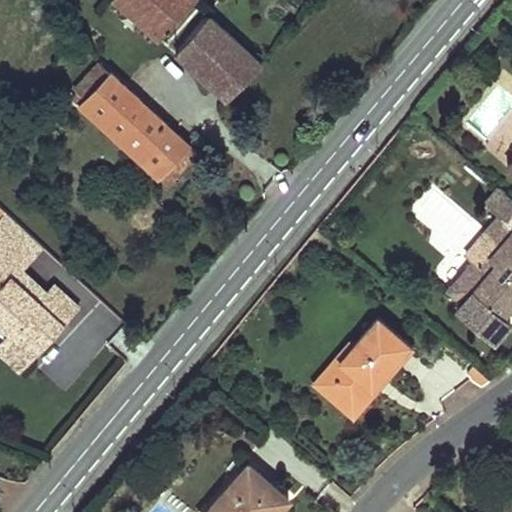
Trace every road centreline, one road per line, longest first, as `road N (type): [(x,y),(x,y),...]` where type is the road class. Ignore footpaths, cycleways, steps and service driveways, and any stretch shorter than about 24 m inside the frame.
road 1 (tertiary): [(464,0),(36,511)]
road 2 (residential): [(367,511),(401,475),(511,392)]
